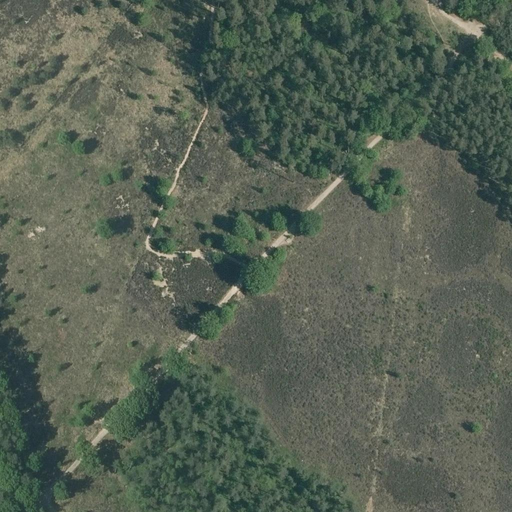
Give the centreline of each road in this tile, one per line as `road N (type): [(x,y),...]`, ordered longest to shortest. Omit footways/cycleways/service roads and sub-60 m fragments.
road 1 (track): [(250,269),(477,32)]
road 2 (track): [(41,501),(250,269)]
road 3 (track): [(41,501),(0,382)]
